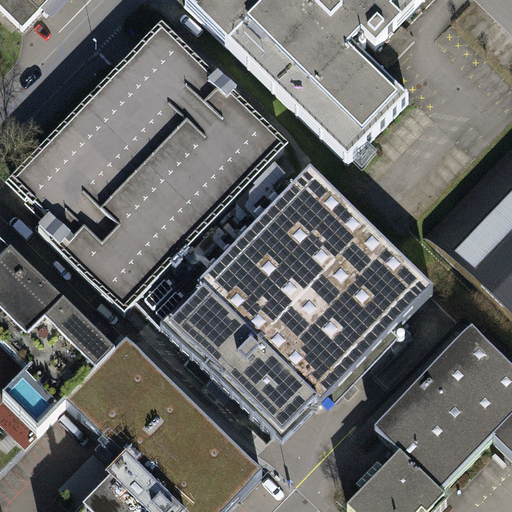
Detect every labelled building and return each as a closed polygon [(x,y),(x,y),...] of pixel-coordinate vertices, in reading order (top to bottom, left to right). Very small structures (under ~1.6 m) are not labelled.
[(5,0),(32,25),(56,0),(5,0)] [(426,8),(417,0),(195,0),(184,12),(345,171),(408,109),(353,54),(359,46),(375,58),(426,8)] [(289,160),(163,35),(7,193),(45,229),(36,240),(125,325),(289,160)] [(511,154),(426,239),(511,324),(511,154)] [(430,301),(310,184),(198,297),(201,301),(161,339),(284,456),(313,426),(308,421),(316,411),(327,421),(397,350),(391,343),(430,301)] [(237,511),(267,482),(133,352),(121,364),(0,247),(0,349),(33,381),(6,408),(39,440),(68,411),(128,469),(86,511),(237,511)] [(511,381),(471,342),(377,443),(399,466),(354,511),(446,511),(448,511),(439,504),(494,452),(511,470),(511,381)] [(235,439),(255,459),(270,445),(249,424),(235,439)]
